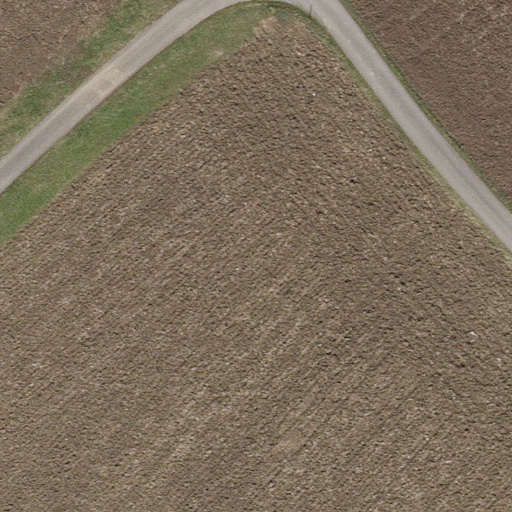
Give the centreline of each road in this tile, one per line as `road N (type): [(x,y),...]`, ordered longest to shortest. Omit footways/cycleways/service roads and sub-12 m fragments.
road 1 (unclassified): [(327,0),(440,153),(511,229)]
road 2 (track): [(0,184),(144,48),(214,0)]
